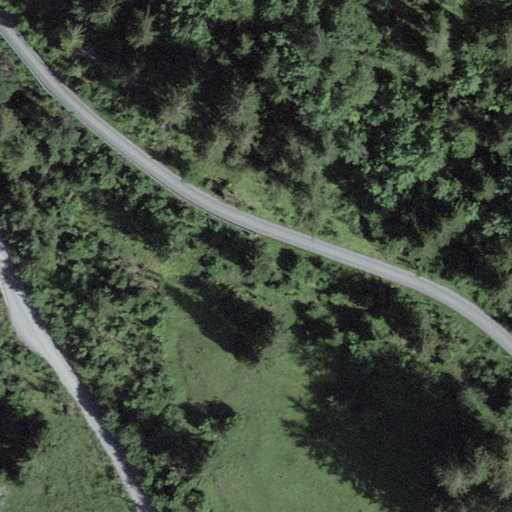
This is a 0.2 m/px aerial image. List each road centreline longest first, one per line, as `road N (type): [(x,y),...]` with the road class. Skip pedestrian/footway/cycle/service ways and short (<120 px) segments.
road 1 (track): [(511,341),(449,293),(226,209),(173,177),(92,116),(0,17)]
road 2 (track): [(0,241),(33,319),(119,447),(152,511)]
